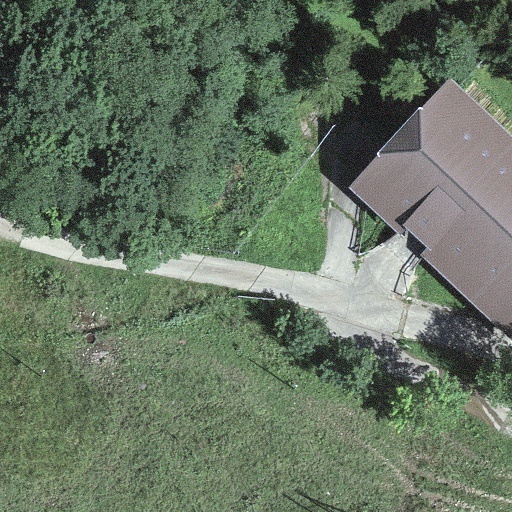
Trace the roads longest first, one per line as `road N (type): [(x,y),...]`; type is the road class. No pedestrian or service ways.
road 1 (track): [(0,222),(99,257),(511,346)]
road 2 (track): [(344,310),(377,344),(511,423)]
